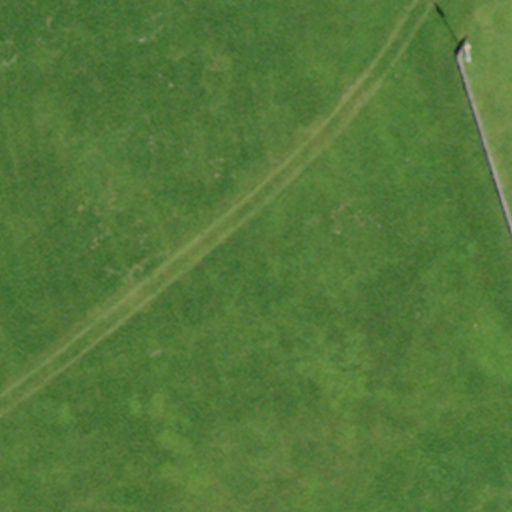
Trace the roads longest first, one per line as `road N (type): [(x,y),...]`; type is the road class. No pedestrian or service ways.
road 1 (track): [(419,0),(371,70),(293,155),(0,406)]
road 2 (track): [(434,0),(436,78),(511,287)]
